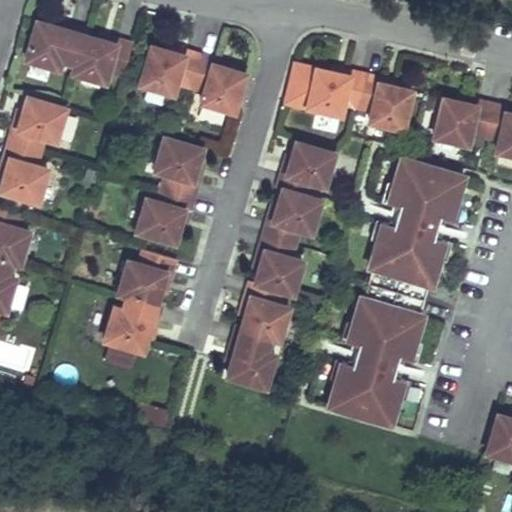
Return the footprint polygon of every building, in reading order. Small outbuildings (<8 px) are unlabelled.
[(83,36),(36,22),(25,60),(59,70),(62,61),(75,66),(83,36)] [(108,43),(83,36),(75,66),(72,74),(105,84),(109,71),(123,76),(128,60),(132,45),(110,38),(108,43)] [(176,54),(151,47),(146,65),(140,85),(173,95),(176,83),(191,87),(200,56),(177,50),(176,54)] [(222,63),(200,56),(191,87),(205,91),(201,103),(234,113),(245,75),(220,67),(222,63)] [(316,69),(296,64),(284,102),(307,108),(316,69)] [(341,75),(316,69),(307,108),(340,116),(343,104),(358,107),(365,75),(342,70),(341,75)] [(388,81),(365,75),(358,107),(372,111),(369,123),(402,130),(412,91),(386,86),(388,81)] [(65,109),(27,98),(20,122),(15,121),(9,144),(40,153),(44,138),(56,142),(65,109)] [(468,105),(443,99),(434,137),(468,145),(470,133),(485,137),(492,105),(469,100),(468,105)] [(199,105),(195,116),(220,123),(223,112),(199,105)] [(511,109),(492,105),(485,137),(499,140),(496,152),(511,155),(511,109)] [(202,149),(164,138),(154,171),(166,174),(162,188),(193,198),(200,175),(195,174),(202,149)] [(282,190),(282,189),(308,197),(312,183),(324,187),(334,154),(296,142),(289,167),(284,166),(277,189),(282,190)] [(40,153),(9,144),(2,166),(7,167),(0,191),(0,192),(13,196),(38,203),(47,170),(35,166),(40,153)] [(463,177),(401,158),(388,204),(401,208),(396,226),(383,222),(369,268),(372,268),(368,283),(364,298),(361,297),(347,343),(360,347),(355,365),(342,361),(328,407),(390,425),(404,380),(393,377),(399,358),(409,361),(423,315),(420,315),(429,285),(431,286),(445,241),(434,237),(440,219),(450,222),(463,177)] [(193,198),(162,188),(158,203),(146,199),(136,232),(149,236),(174,244),(182,219),(186,220),(193,198)] [(282,189),(282,190),(275,214),(270,213),(264,235),(295,244),(299,230),(311,233),(320,200),(308,197),(282,189)] [(9,210),(0,207),(0,259),(11,263),(20,266),(29,233),(17,229),(22,214),(9,210)] [(295,244),(264,235),(257,257),(262,259),(255,283),(281,291),(293,295),(303,262),(291,258),(295,244)] [(175,259),(144,250),(140,264),(128,260),(118,294),(127,297),(156,305),(164,280),(168,282),(175,259)] [(0,310),(6,313),(16,279),(7,277),(11,263),(0,259),(0,310)] [(255,283),(250,281),(243,304),(248,306),(241,330),(271,339),(279,341),(289,308),(277,304),(281,291),(255,283)] [(156,305),(127,297),(123,310),(114,307),(104,341),(142,352),(146,339),(156,305)] [(271,339),(241,330),(231,365),(228,377),(266,388),(276,355),(267,352),(271,339)] [(61,363),(56,378),(73,385),(79,370),(61,363)] [(511,419),(498,415),(486,452),(511,460),(511,419)]
